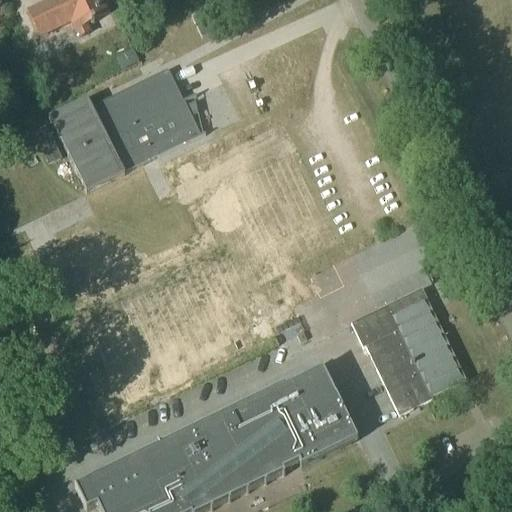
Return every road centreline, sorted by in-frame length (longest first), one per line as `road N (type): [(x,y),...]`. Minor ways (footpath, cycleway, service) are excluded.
road 1 (residential): [(511,317),(355,0)]
road 2 (residential): [(511,434),(369,511)]
